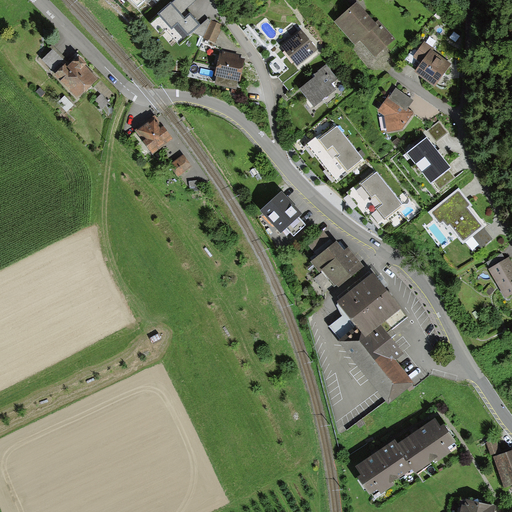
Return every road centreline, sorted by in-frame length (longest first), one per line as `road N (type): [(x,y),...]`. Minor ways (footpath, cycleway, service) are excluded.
road 1 (tertiary): [(279,160),(322,207),(430,290),(468,366),(511,427)]
road 2 (tertiary): [(40,0),(137,95),(215,103),(279,160)]
road 3 (residential): [(511,237),(461,134),(474,0)]
road 4 (residential): [(279,160),(262,71),(213,0)]
